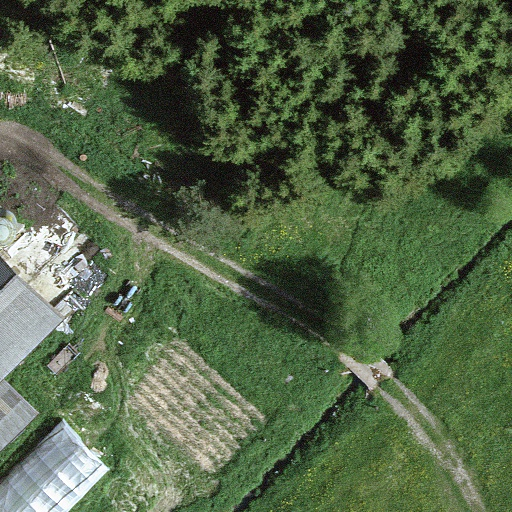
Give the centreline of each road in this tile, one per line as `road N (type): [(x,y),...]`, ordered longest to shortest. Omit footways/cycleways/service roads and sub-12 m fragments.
road 1 (track): [(0,139),(323,325),(383,383)]
road 2 (track): [(480,511),(449,452),(383,383)]
